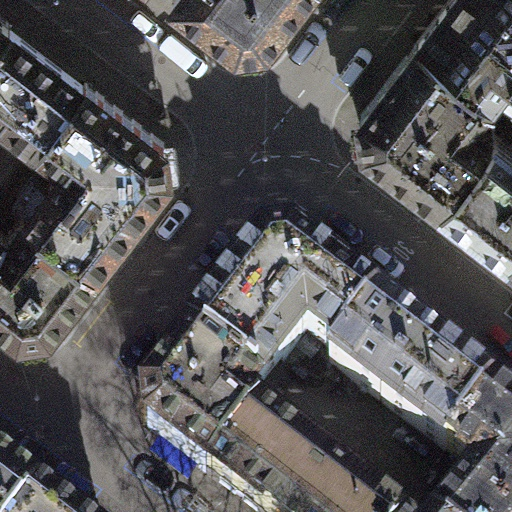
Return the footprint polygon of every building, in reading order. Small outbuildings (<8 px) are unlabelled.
[(286,0),(168,0),(244,57),(286,0)] [(511,0),(449,0),(441,11),(418,41),(491,96),(511,69),(511,0)] [(6,28),(0,36),(0,116),(36,144),(81,86),(36,52),(6,28)] [(491,96),(418,41),(392,74),(361,115),(363,130),(365,145),(466,222),(511,257),(511,145),(493,131),(488,138),(470,123),(491,96)] [(152,139),(81,86),(36,144),(54,157),(36,181),(110,238),(126,217),(162,173),(152,139)] [(73,286),(110,238),(36,181),(0,228),(0,320),(12,330),(41,328),(73,286)] [(511,511),(511,415),(376,310),(284,239),(267,241),(253,243),(195,318),(147,380),(135,394),(138,427),(205,479),(247,511),(511,511)] [(0,511),(30,511),(41,498),(0,467),(0,511)] [(58,511),(41,498),(30,511),(58,511)]
